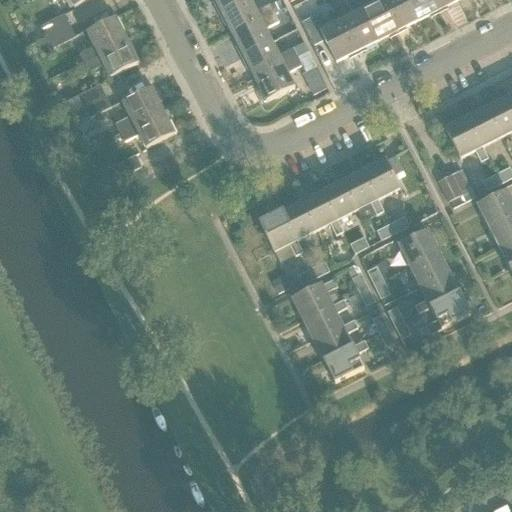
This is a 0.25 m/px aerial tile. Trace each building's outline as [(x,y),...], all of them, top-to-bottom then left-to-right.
[(50,0),(52,3),(57,0),(69,0),(75,9),(92,0),(50,0)] [(213,0),(221,14),(248,0),(213,0)] [(256,13),(249,0),(248,0),(221,14),(232,36),(275,14),(274,14),(270,6),(256,13)] [(341,22),(358,56),(367,52),(365,49),(377,43),(355,0),(350,0),(345,3),(353,16),(341,22)] [(355,0),(377,43),(389,37),(390,40),(399,35),(381,2),(370,7),(366,0),(355,0)] [(384,0),(381,2),(399,35),(407,31),(406,28),(418,22),(406,0),(384,0)] [(406,0),(418,22),(429,16),(431,19),(439,15),(431,0),(406,0)] [(431,0),(439,15),(448,10),(447,8),(458,2),(457,0),(431,0)] [(277,2),(270,6),(274,14),(281,10),(277,2)] [(280,24),(275,14),(232,36),(243,58),(271,44),(265,32),(280,24)] [(325,42),(336,64),(348,58),(349,60),(358,56),(341,22),(329,28),(322,14),(302,24),(314,47),(325,42)] [(65,16),(42,28),(48,38),(70,27),(65,16)] [(94,48),(79,55),(84,64),(127,42),(116,19),(87,34),(94,48)] [(76,39),(70,27),(48,38),(54,50),(76,39)] [(84,64),(88,73),(103,65),(110,80),(139,65),(127,42),(84,64)] [(243,58),(255,80),(297,59),(292,50),(278,57),(271,44),(243,58)] [(302,69),(297,59),(255,80),(266,103),(294,89),(288,76),(302,69)] [(100,87),(78,99),(83,109),(106,98),(100,87)] [(130,118),(115,126),(119,135),(163,113),(151,90),(123,105),(130,118)] [(112,110),(106,98),(83,109),(90,122),(112,110)] [(488,110),(502,139),(511,133),(511,107),(508,99),(488,110)] [(467,120),(482,149),(502,139),(488,110),(467,120)] [(119,135),(124,144),(139,136),(146,150),(175,136),(163,113),(119,135)] [(446,131),(461,160),(475,152),(481,164),(488,161),(482,149),(467,120),(446,131)] [(384,162),(363,173),(378,202),(399,191),(392,178),(404,172),(396,157),(385,163),(384,162)] [(108,187),(143,169),(137,158),(102,176),(108,187)] [(501,186),(511,180),(507,171),(496,177),(501,186)] [(384,213),(378,202),(363,173),(343,183),(358,212),(371,205),(377,217),(384,213)] [(485,182),(490,191),(501,186),(496,177),(485,182)] [(452,178),(439,184),(450,205),(462,198),(452,178)] [(343,183),(323,193),(337,222),(358,212),(343,183)] [(337,222),(323,193),(302,204),(317,233),(330,226),(337,238),(343,235),(337,222)] [(511,217),(511,204),(506,193),(478,208),(489,229),(511,217)] [(302,204),(282,214),(297,243),(317,233),(302,204)] [(261,225),(275,254),(290,247),(296,259),(303,255),(297,243),(282,214),(261,225)] [(499,249),(511,242),(511,217),(489,229),(499,249)] [(396,236),(406,230),(402,221),(391,226),(396,236)] [(380,232),(385,241),(396,236),(391,226),(380,232)] [(439,254),(428,233),(399,248),(410,269),(439,254)] [(361,241),(350,246),(355,256),(366,250),(361,241)] [(511,242),(499,249),(509,270),(511,268),(511,242)] [(449,275),(439,254),(410,269),(420,289),(449,275)] [(312,271),(316,280),(327,275),(322,266),(312,271)] [(306,286),(316,280),(312,271),(301,277),(306,286)] [(378,272),(369,277),(374,287),(384,283),(378,272)] [(419,315),(430,310),(459,295),(449,275),(420,289),(426,302),(415,307),(419,315)] [(284,278),(272,283),(278,296),(290,290),(284,278)] [(363,280),(354,284),(359,295),(368,290),(363,280)] [(293,302),(303,323),(332,308),(325,296),(337,290),(333,282),(321,288),(321,287),(293,302)] [(374,287),(380,298),(389,293),(384,283),(374,287)] [(359,295),(364,306),(374,301),(368,290),(359,295)] [(470,316),(459,295),(430,310),(437,322),(425,328),(429,337),(470,316)] [(314,343),(342,329),(335,316),(347,310),(344,302),(332,308),(303,323),(314,343)] [(390,317),(395,328),(404,323),(399,312),(390,317)] [(374,325),(380,335),(389,331),(384,320),(374,325)] [(314,343),(324,364),(352,349),(346,337),(358,331),(354,323),(342,329),(314,343)] [(404,323),(395,328),(400,338),(410,334),(404,323)] [(389,331),(380,335),(385,346),(394,342),(389,331)] [(324,364),(335,385),(363,370),(356,356),(368,350),(365,343),(352,349),(324,364)]
